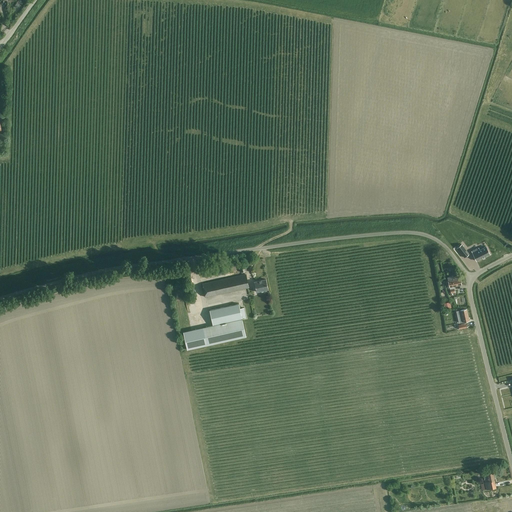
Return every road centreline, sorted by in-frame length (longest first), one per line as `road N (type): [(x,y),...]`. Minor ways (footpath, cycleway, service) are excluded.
road 1 (unclassified): [(0,298),(104,270),(400,232),(443,244),(470,277)]
road 2 (unclassified): [(511,463),(470,277)]
